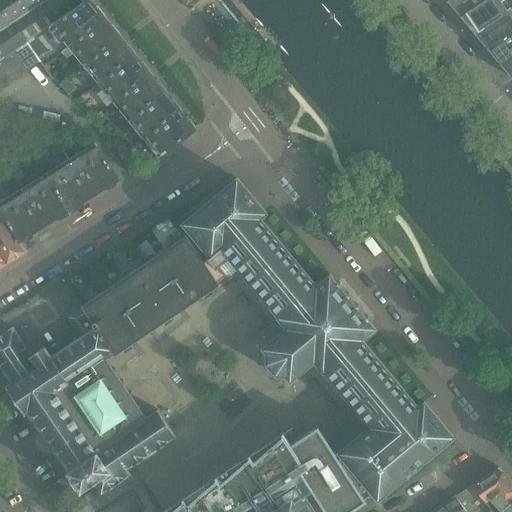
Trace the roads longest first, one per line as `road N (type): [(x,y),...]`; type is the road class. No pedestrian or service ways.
road 1 (residential): [(509,440),(278,154)]
road 2 (residential): [(0,290),(205,157)]
road 3 (residential): [(403,0),(497,111)]
road 4 (residential): [(400,511),(509,440)]
